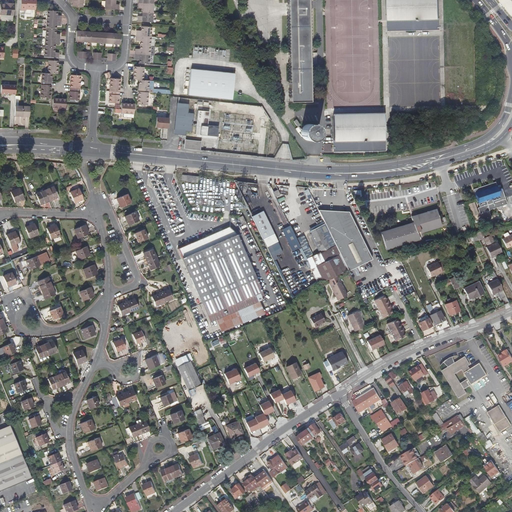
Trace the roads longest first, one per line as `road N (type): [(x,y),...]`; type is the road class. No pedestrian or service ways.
road 1 (secondary): [(511,93),(506,115),(482,140),(392,165),(314,169),(90,147)]
road 2 (secondary): [(90,155),(371,176),(481,150),(511,123)]
road 3 (tertiary): [(340,393),(174,511)]
road 4 (tertiary): [(511,312),(394,360),(340,393)]
road 5 (residential): [(89,507),(68,431),(95,360)]
road 6 (residential): [(420,511),(340,393)]
road 7 (unknown): [(188,233),(214,223),(237,227),(271,294),(267,302)]
road 8 (residential): [(107,297),(134,285),(136,273),(110,213),(97,211)]
